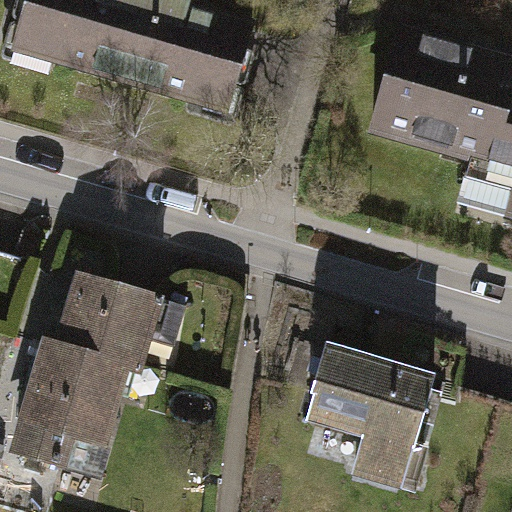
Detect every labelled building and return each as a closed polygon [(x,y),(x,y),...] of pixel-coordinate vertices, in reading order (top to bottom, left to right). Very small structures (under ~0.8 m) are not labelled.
[(260,26),(167,0),(21,0),(3,65),(230,130),(260,26)] [(511,60),(395,29),(363,148),(465,175),(454,218),(511,233),(511,60)] [(175,300),(84,273),(61,350),(137,371),(153,377),(175,300)] [(61,350),(43,345),(10,464),(105,489),(137,371),(61,350)] [(446,389),(328,356),(308,432),(363,448),(352,487),(415,504),(446,389)]
